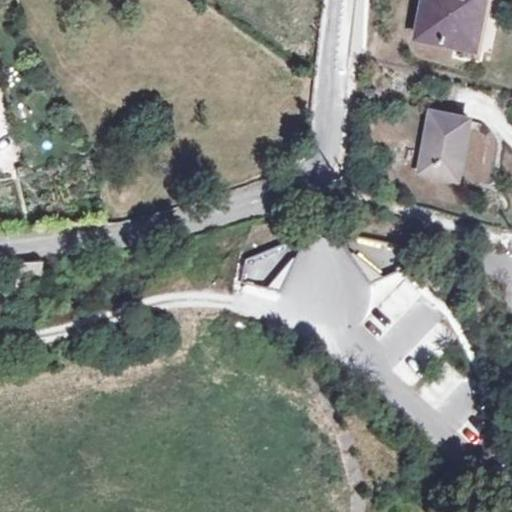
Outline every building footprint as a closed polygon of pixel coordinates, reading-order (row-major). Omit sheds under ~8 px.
[(485,0),(425,0),(418,38),(476,49),(485,0)] [(469,120),(433,113),(421,172),(457,179),(469,120)] [(429,246),(443,263),(453,254),(440,237),(429,246)] [(41,264),(14,266),(15,284),(42,282),(41,264)] [(435,324),(427,338),(446,348),(453,334),(435,324)] [(415,391),(434,411),(465,380),(446,361),(415,391)]
